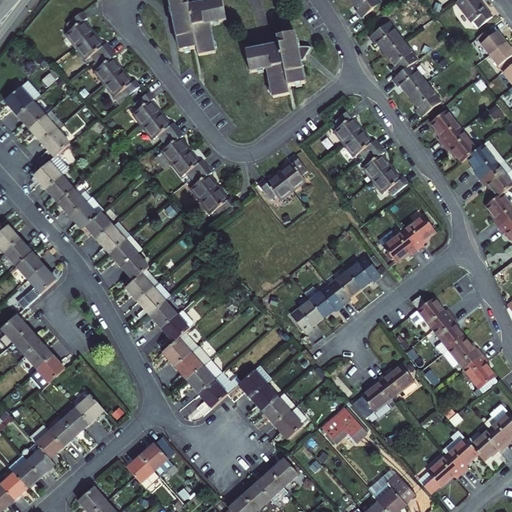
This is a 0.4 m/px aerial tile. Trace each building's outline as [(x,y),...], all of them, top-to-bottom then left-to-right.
[(343,0),(351,8),(349,10),(355,17),(374,3),(371,0),(343,0)] [(473,0),(463,0),(454,8),(475,34),(490,21),(473,0)] [(180,1),(163,4),(173,53),(190,50),(191,58),(208,54),(203,26),(219,22),(215,1),(181,8),(180,1)] [(125,86),(105,61),(108,59),(98,47),(95,49),(76,25),(78,23),(73,16),(58,29),(63,35),(58,40),(77,64),(82,60),(92,71),(87,76),(107,100),(112,96),(117,102),(132,90),(127,84),(125,86)] [(388,65),(386,68),(392,75),(386,79),(392,86),(393,85),(411,108),(409,109),(415,117),(434,102),(404,65),(410,60),(381,23),(362,38),(368,45),(370,44),(388,65)] [(487,33),(475,44),(488,61),(504,48),(495,36),(492,38),(487,33)] [(291,49),(288,35),(271,38),(273,46),(239,53),(244,75),(261,71),(267,99),(283,96),(282,88),(298,85),(294,63),(293,58),(300,55),(304,49),(298,48),(291,49)] [(511,58),(511,57),(504,48),(488,61),(502,78),(511,69),(511,63),(510,61),(511,58)] [(511,69),(502,78),(511,90),(511,69)] [(0,106),(13,120),(28,107),(15,93),(0,106)] [(127,117),(147,143),(152,139),(161,151),(156,155),(175,178),(180,175),(190,187),(185,191),(205,217),(211,212),(215,218),(230,206),(225,200),(223,202),(203,176),(205,175),(195,163),(193,164),(174,140),(177,139),(166,126),(164,127),(145,103),(147,101),(142,95),(127,107),(132,113),(127,117)] [(28,107),(13,120),(26,133),(40,120),(28,107)] [(395,179),(376,154),(378,152),(369,141),(366,142),(347,118),(350,116),(344,110),(329,123),(333,128),(328,132),(348,157),(353,153),(362,165),(357,169),(376,194),(382,190),(387,195),(402,183),(397,177),(395,179)] [(440,146),(458,131),(442,112),(426,125),(437,139),(435,140),(440,146)] [(40,120),(26,133),(38,147),(52,134),(59,128),(47,114),(40,120)] [(464,159),(474,151),(458,131),(440,146),(444,152),(447,151),(458,164),(464,159)] [(38,147),(50,160),(65,148),(52,134),(38,147)] [(485,142),(480,146),(495,166),(501,162),(485,142)] [(495,166),(480,146),(474,151),(464,159),(475,173),(473,175),(478,181),(495,166)] [(288,163),(264,182),(262,179),(255,185),(268,200),(274,196),(278,201),(303,181),(298,176),(305,171),(292,155),(286,160),(288,163)] [(511,175),(501,162),(495,166),(478,181),(482,187),(485,185),(496,198),(500,195),(511,185),(511,175)] [(29,179),(42,193),(57,179),(45,165),(29,179)] [(57,179),(42,193),(53,206),(69,192),(57,179)] [(69,192),(53,206),(66,219),(81,206),(75,198),(81,192),(76,186),(69,192)] [(496,198),(485,207),(495,221),(493,223),(498,229),(511,217),(511,210),(500,195),(496,198)] [(81,206),(66,219),(78,233),(81,231),(96,217),(100,213),(88,199),(81,206)] [(81,231),(93,244),(108,230),(96,217),(81,231)] [(419,217),(400,232),(414,251),(420,246),(417,243),(431,233),(419,217)] [(511,217),(498,229),(503,236),(505,234),(511,241),(511,217)] [(108,230),(93,244),(105,257),(121,243),(108,230)] [(0,237),(0,254),(3,258),(19,244),(7,231),(2,235),(0,237)] [(407,256),(414,251),(400,232),(391,239),(386,233),(374,242),(391,264),(405,253),(407,256)] [(126,239),(121,243),(132,256),(138,251),(126,239)] [(121,243),(105,257),(117,270),(132,256),(121,243)] [(19,244),(3,258),(15,271),(31,257),(19,244)] [(132,256),(117,270),(130,284),(136,278),(142,272),(145,270),(132,256)] [(31,257),(15,271),(27,285),(43,271),(31,257)] [(344,273),(357,290),(368,281),(369,283),(377,278),(362,259),(344,273)] [(43,271),(27,285),(33,291),(16,306),(22,313),(55,284),(43,271)] [(142,272),(136,278),(149,292),(155,287),(142,272)] [(344,273),(325,288),(340,307),(347,301),(345,300),(357,290),(344,273)] [(121,292),(134,305),(149,292),(136,278),(130,284),(121,292)] [(300,297),(306,304),(319,320),(330,312),(331,314),(340,307),(325,288),(315,297),(309,290),(300,297)] [(134,305),(145,318),(160,304),(149,292),(134,305)] [(411,306),(417,313),(425,307),(418,300),(411,306)] [(425,307),(417,313),(414,315),(408,320),(415,328),(423,321),(433,333),(451,318),(446,312),(443,314),(432,301),(425,307)] [(173,317),(160,304),(145,318),(158,331),(173,317)] [(306,304),(287,319),(301,338),(309,331),(308,329),(319,320),(306,304)] [(178,312),(173,317),(158,331),(170,344),(182,334),(191,326),(178,312)] [(451,318),(433,333),(442,344),(435,350),(440,356),(443,356),(448,352),(463,340),(453,326),(456,324),(451,318)] [(0,332),(0,335),(11,347),(27,333),(14,320),(0,332)] [(27,333),(11,347),(23,360),(38,346),(27,333)] [(159,354),(172,369),(188,355),(195,349),(182,334),(170,344),(159,354)] [(478,351),(475,354),(463,340),(448,352),(464,372),(483,357),(478,351)] [(38,346),(23,360),(35,374),(51,360),(38,346)] [(172,369),(184,382),(207,362),(195,349),(188,355),(172,369)] [(488,363),(483,357),(464,372),(480,391),(496,379),(485,366),(488,363)] [(29,379),(41,393),(50,385),(63,374),(51,360),(35,374),(29,379)] [(207,362),(184,382),(196,396),(219,376),(207,362)] [(258,367),(252,372),(264,385),(270,380),(258,367)] [(401,368),(388,379),(386,376),(380,381),(394,400),(414,384),(401,368)] [(252,372),(236,386),(248,399),(264,385),(252,372)] [(219,375),(219,376),(196,396),(209,409),(232,390),(219,375)] [(385,407),(394,400),(380,381),(373,386),(375,389),(352,407),(365,422),(374,416),(385,407)] [(248,399),(260,413),(276,399),(264,385),(248,399)] [(276,399),(260,413),(273,427),(289,413),(294,408),(282,394),(276,399)] [(90,400),(75,414),(89,429),(104,415),(90,400)] [(357,446),(371,433),(347,406),(321,429),(337,446),(349,436),(357,446)] [(385,407),(374,416),(378,422),(390,412),(385,407)] [(492,421),(493,423),(497,427),(491,432),(506,450),(511,445),(510,442),(511,440),(511,419),(502,408),(492,418),(492,421)] [(289,413),(273,427),(287,442),(302,427),(289,413)] [(75,414),(61,426),(75,442),(89,429),(75,414)] [(487,428),(491,432),(497,427),(493,423),(487,428)] [(75,442),(61,426),(48,438),(62,454),(75,442)] [(35,450),(48,438),(42,432),(29,444),(35,450)] [(500,455),(506,450),(491,432),(472,448),(479,458),(485,464),(498,453),(500,455)] [(62,454),(48,438),(35,450),(49,465),(62,454)] [(447,459),(462,477),(468,472),(465,470),(479,458),(472,448),(466,442),(447,459)] [(53,470),(49,465),(35,450),(31,450),(29,453),(29,456),(21,462),(22,463),(40,483),(53,470)] [(163,450),(158,455),(166,465),(172,459),(163,450)] [(154,452),(140,464),(158,484),(158,485),(170,474),(165,469),(168,466),(166,465),(158,455),(154,452)] [(425,489),(432,497),(440,490),(441,491),(454,480),(457,482),(462,477),(447,459),(428,477),(433,482),(425,489)] [(40,483),(22,463),(9,475),(14,481),(27,495),(40,483)] [(158,484),(140,464),(126,476),(144,497),(158,484)] [(286,494),(300,481),(286,465),(272,477),(286,494)] [(407,508),(417,500),(393,473),(369,494),(380,507),(384,511),(406,511),(409,510),(407,508)] [(286,494),(272,477),(259,489),(273,505),(277,510),(291,498),(286,494)] [(428,477),(420,483),(425,489),(433,482),(428,477)] [(14,481),(0,493),(13,508),(27,495),(14,481)] [(259,489),(245,501),(254,511),(265,511),(273,505),(259,489)] [(8,511),(13,508),(0,493),(0,492),(0,511),(8,511)] [(77,511),(103,511),(92,499),(77,511)] [(254,511),(245,501),(233,511),(254,511)]
